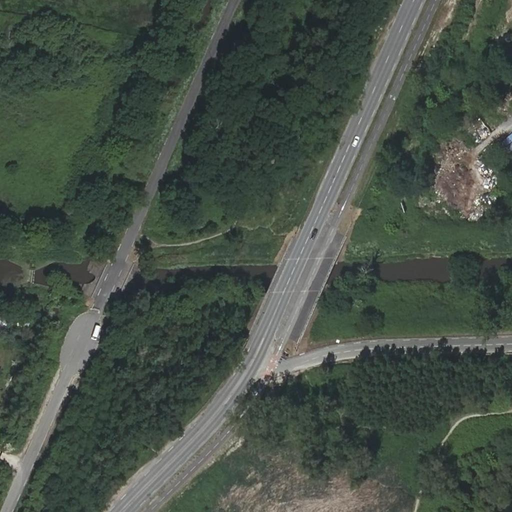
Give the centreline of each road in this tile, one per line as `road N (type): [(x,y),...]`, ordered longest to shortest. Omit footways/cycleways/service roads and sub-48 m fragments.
road 1 (secondary): [(243,376),(414,0)]
road 2 (residential): [(511,342),(369,347),(243,376)]
road 3 (unclassified): [(85,335),(6,511)]
road 4 (secondary): [(120,511),(243,376)]
